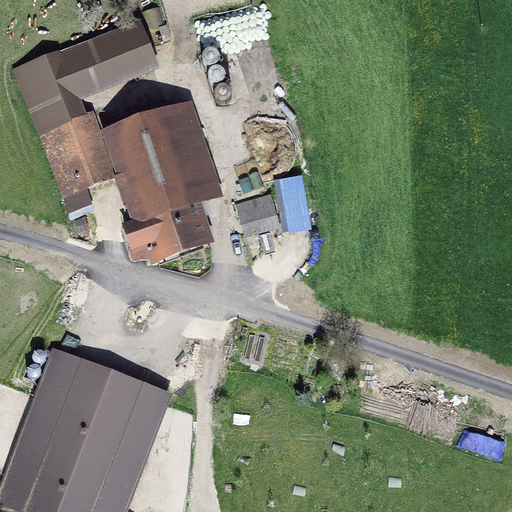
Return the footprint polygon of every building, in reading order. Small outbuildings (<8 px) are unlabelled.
[(160,71),(141,21),(13,68),(70,222),(96,212),(87,190),(114,180),(89,113),(86,115),(81,100),(160,71)] [(133,263),(148,259),(150,266),(215,245),(202,205),(223,198),(192,102),(100,131),(129,222),(121,225),(133,263)] [(274,183),(283,232),(310,227),(302,178),(274,183)] [(280,229),(271,195),(235,205),(244,239),(280,229)] [(128,511),(173,395),(52,349),(0,484),(0,506),(15,511),(128,511)]
